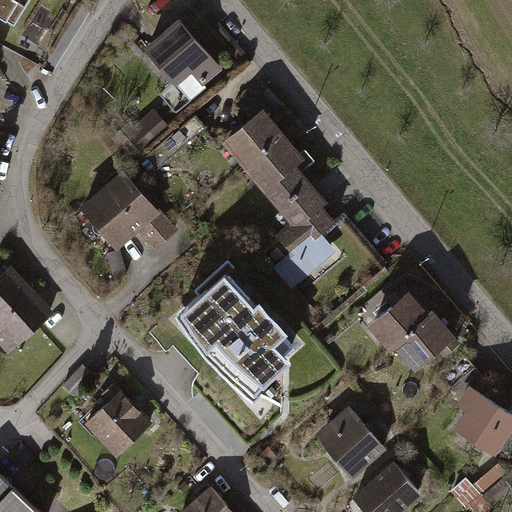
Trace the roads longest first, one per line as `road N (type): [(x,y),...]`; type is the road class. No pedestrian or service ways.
road 1 (residential): [(117,0),(25,147),(21,197),(33,242),(269,511)]
road 2 (residential): [(221,0),(511,346)]
